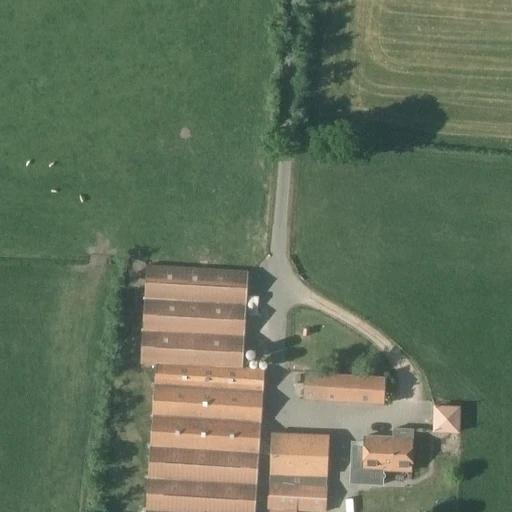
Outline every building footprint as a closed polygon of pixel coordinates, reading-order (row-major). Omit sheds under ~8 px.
[(256,511),(261,432),(266,370),(246,369),(251,281),(144,274),(138,361),(153,362),(150,415),(146,511),(256,511)] [(385,377),(304,372),(302,401),(383,406),(385,377)] [(433,419),(432,433),(460,434),(460,420),(447,420),(433,419)] [(392,429),(392,439),(364,438),(363,471),(410,473),(412,440),(413,440),(413,430),(392,429)] [(271,434),(270,476),(327,479),(329,436),(271,434)] [(268,511),(284,511),(325,511),(327,486),(270,483),(268,511)]
